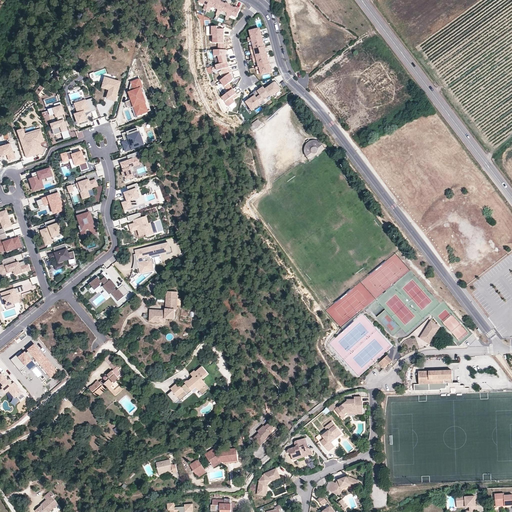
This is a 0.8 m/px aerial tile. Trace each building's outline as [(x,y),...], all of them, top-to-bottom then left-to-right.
[(199,0),(199,1),(204,3),(204,4),(205,5),(204,10),(207,11),(211,0),(199,0)] [(216,0),(215,0),(211,0),(207,11),(209,12),(211,7),(213,8),(213,7),(218,9),(221,2),(217,0),(216,0)] [(225,4),(221,2),(218,9),(216,15),(219,16),(221,11),(222,12),(223,11),(228,13),(231,6),(226,3),(225,4)] [(235,8),(231,6),(228,13),(225,19),(228,20),(230,15),(232,16),(232,15),(237,17),(240,10),(235,7),(235,8)] [(217,27),(210,26),(210,35),(213,36),(224,36),(224,29),(217,27)] [(260,29),(249,32),(251,38),(247,39),(248,42),(252,41),(261,39),(261,36),(262,36),(260,29)] [(224,36),(213,36),(213,43),(219,43),(219,50),(224,50),(224,36)] [(261,39),(252,41),(253,46),(249,47),(250,51),(254,50),(264,47),(263,45),(264,45),(262,38),(261,39)] [(264,47),(254,50),(256,55),(252,56),(253,59),(266,56),(265,53),(266,53),(264,47)] [(219,50),(214,50),(214,56),(218,56),(220,64),(227,62),(226,56),(226,50),(224,50),(219,50)] [(266,58),(266,56),(253,59),(254,63),(258,62),(259,66),(269,64),(267,58),(266,58)] [(220,64),(216,65),(217,71),(221,70),(226,76),(232,72),(229,67),(227,62),(220,64)] [(259,66),(255,67),(256,69),(260,68),(261,75),(270,72),(270,70),(271,69),(269,64),(259,66)] [(230,74),(220,80),(229,92),(233,89),(229,84),(232,81),(234,79),(230,74)] [(121,83),(106,78),(103,88),(107,89),(110,90),(109,93),(107,99),(116,101),(121,83)] [(130,93),(131,96),(132,100),(138,118),(150,115),(146,106),(147,105),(142,90),(144,90),(141,81),(132,84),(132,85),(130,90),(131,92),(130,93)] [(268,84),(264,87),(270,96),(271,97),(280,90),(280,89),(281,88),(276,82),(273,84),(270,86),(269,85),(268,84)] [(35,92),(40,97),(48,87),(43,83),(35,92)] [(264,87),(263,88),(258,91),(257,90),(253,93),(261,104),(262,105),(266,103),(264,100),(270,96),(264,87)] [(229,92),(222,97),(229,107),(235,102),(232,99),(237,95),(233,89),(229,92)] [(252,110),(261,104),(253,93),(250,95),(252,98),(246,102),(252,110)] [(61,102),(58,94),(43,99),(51,124),(55,135),(63,133),(67,131),(68,131),(67,126),(68,126),(64,115),(65,114),(62,105),(61,105),(55,107),(54,104),(60,102),(61,102)] [(93,99),(76,105),(79,114),(74,115),(78,128),(90,124),(86,114),(97,110),(93,99)] [(258,119),(249,126),(252,130),(261,123),(258,119)] [(44,141),(39,124),(18,131),(23,147),(27,158),(39,154),(43,156),(46,148),(41,145),(40,143),(44,141)] [(127,153),(144,147),(139,131),(123,136),(126,144),(127,147),(125,148),(127,153)] [(307,156),(312,153),(311,151),(311,150),(311,148),(312,147),(314,146),(315,146),(317,146),(318,147),(318,148),(323,144),(322,143),(321,142),(319,140),(317,140),(315,140),(312,140),(310,140),(308,142),(307,143),(306,145),(305,147),(304,150),(305,153),(306,155),(307,156)] [(11,144),(6,146),(6,143),(0,145),(0,149),(2,155),(2,157),(8,155),(9,160),(16,158),(11,144)] [(81,171),(88,169),(86,162),(85,162),(81,151),(72,155),(71,152),(66,154),(66,153),(60,155),(63,163),(69,161),(72,160),(75,167),(79,165),(81,171)] [(122,174),(126,184),(130,182),(129,180),(134,179),(132,175),(131,169),(133,168),(142,165),(138,153),(127,157),(129,162),(121,164),(123,169),(124,173),(122,174)] [(47,181),(53,179),(50,169),(42,171),(43,173),(40,174),(39,172),(38,173),(38,172),(35,173),(36,176),(33,177),(29,179),(33,190),(43,187),(41,179),(46,178),(47,181)] [(87,182),(85,175),(76,178),(78,183),(77,184),(79,189),(81,189),(82,192),(81,193),(83,199),(90,197),(88,191),(92,189),(92,188),(98,186),(96,180),(87,182)] [(137,191),(139,190),(138,184),(128,188),(130,193),(124,195),(125,198),(126,198),(128,202),(127,203),(123,204),(125,211),(138,206),(136,200),(140,199),(137,191)] [(56,214),(67,211),(62,194),(39,201),(41,208),(53,204),(56,214)] [(85,208),(76,212),(77,215),(76,216),(80,226),(79,226),(80,231),(82,238),(88,236),(87,233),(90,232),(91,235),(98,233),(95,226),(94,227),(93,224),(95,223),(91,211),(87,212),(85,208)] [(0,235),(6,233),(4,229),(12,226),(7,211),(0,212),(0,221),(1,221),(4,229),(0,230),(0,235)] [(130,222),(134,220),(136,220),(137,223),(139,229),(141,236),(147,234),(148,237),(154,235),(151,223),(149,224),(147,216),(142,218),(140,213),(128,217),(130,222)] [(58,223),(57,218),(45,223),(47,228),(42,229),(44,233),(42,233),(45,241),(51,239),(49,232),(51,231),(53,236),(64,232),(61,222),(58,223)] [(7,252),(22,246),(19,237),(12,240),(11,238),(8,239),(6,233),(0,235),(0,241),(0,252),(7,250),(7,252)] [(65,244),(53,248),(55,252),(49,255),(51,260),(56,258),(58,264),(59,264),(54,265),(56,271),(66,267),(64,262),(70,260),(71,259),(69,253),(67,248),(67,249),(65,244)] [(170,244),(169,244),(135,251),(136,256),(135,256),(135,261),(135,264),(134,268),(133,271),(139,270),(140,275),(154,273),(153,266),(162,264),(160,256),(172,254),(170,244)] [(16,263),(13,256),(2,260),(3,264),(0,265),(0,270),(1,275),(14,270),(15,275),(29,270),(28,265),(26,265),(24,266),(22,261),(19,262),(16,263)] [(95,292),(102,286),(110,296),(112,295),(118,303),(130,294),(124,286),(119,290),(111,281),(110,282),(106,278),(101,282),(98,278),(90,285),(95,292)] [(150,293),(155,291),(152,284),(147,287),(150,293)] [(1,293),(5,306),(14,303),(14,302),(18,301),(16,294),(24,291),(23,286),(1,293)] [(178,294),(167,293),(166,312),(166,315),(161,314),(161,312),(150,311),(150,317),(152,317),(152,322),(166,322),(166,321),(175,321),(175,312),(177,312),(178,294)] [(440,327),(431,322),(427,327),(428,328),(422,337),(426,340),(425,341),(429,344),(440,327)] [(428,328),(427,327),(420,338),(425,341),(426,340),(422,337),(428,328)] [(34,357),(38,362),(40,361),(52,375),(57,372),(35,345),(28,350),(29,351),(34,357)] [(10,360),(19,371),(32,360),(31,359),(26,353),(25,352),(23,354),(20,351),(10,360)] [(104,359),(110,365),(116,360),(110,353),(104,359)] [(385,358),(381,361),(384,364),(382,366),(384,369),(390,364),(385,358)] [(118,370),(122,367),(116,360),(110,365),(114,370),(108,375),(109,377),(107,378),(106,377),(105,377),(104,378),(104,379),(106,380),(106,381),(105,381),(103,381),(102,380),(99,383),(98,381),(95,383),(96,383),(92,386),(89,388),(98,398),(100,396),(100,395),(104,392),(107,391),(106,390),(108,388),(109,389),(111,386),(117,393),(123,388),(118,382),(120,380),(118,377),(122,374),(118,370)] [(50,377),(52,375),(40,361),(38,362),(50,377)] [(202,397),(209,391),(202,381),(208,376),(207,375),(202,368),(198,372),(196,373),(194,372),(191,375),(193,379),(189,382),(186,383),(184,383),(185,385),(181,388),(177,384),(171,390),(180,401),(196,389),(202,397)] [(453,371),(419,373),(419,386),(453,384),(453,371)] [(0,388),(4,393),(5,394),(8,391),(14,398),(16,397),(20,401),(25,397),(12,383),(11,385),(8,380),(2,374),(2,375),(0,372),(0,388)] [(461,384),(453,384),(419,386),(415,386),(414,391),(440,390),(440,394),(470,392),(470,390),(466,389),(465,386),(461,386),(461,384)] [(117,394),(117,393),(111,386),(109,389),(115,396),(117,394)] [(340,409),(339,407),(338,406),(335,409),(341,417),(347,412),(354,411),(355,412),(358,412),(359,414),(363,414),(363,402),(362,402),(361,397),(354,397),(354,399),(354,401),(347,401),(342,405),(343,407),(340,409)] [(271,401),(265,403),(268,412),(274,411),(271,401)] [(261,430),(258,432),(259,433),(253,438),(260,446),(266,441),(265,439),(271,434),(269,431),(273,427),(269,422),(264,427),(263,425),(260,429),(261,430)] [(335,425),(328,431),(322,436),(325,439),(321,442),(328,451),(335,446),(331,442),(330,441),(334,438),(335,439),(342,434),(335,425)] [(265,439),(266,441),(278,430),(275,426),(273,427),(269,431),(271,434),(265,439)] [(307,445),(305,438),(295,441),(294,443),(294,448),(290,449),(288,451),(290,454),(292,460),(296,458),(298,457),(305,454),(308,456),(313,454),(312,449),(309,448),(306,449),(305,446),(307,445)] [(223,463),(239,461),(237,449),(216,451),(214,448),(210,451),(211,454),(207,457),(213,465),(218,462),(218,460),(221,460),(223,462),(223,463)] [(173,470),(173,472),(174,473),(178,472),(176,465),(172,466),(170,460),(156,463),(159,474),(173,470)] [(190,465),(197,476),(205,470),(198,460),(190,465)] [(270,480),(279,476),(276,469),(264,474),(259,481),(258,491),(266,490),(266,486),(270,480)] [(350,484),(357,487),(359,481),(349,477),(348,477),(347,476),(339,480),(339,481),(337,481),(336,483),(333,482),(330,487),(332,492),(338,495),(341,488),(350,484)] [(356,488),(357,487),(350,484),(341,488),(338,495),(339,495),(342,489),(350,486),(356,488)] [(266,490),(258,491),(258,495),(267,495),(268,486),(266,486),(266,490)] [(56,497),(51,491),(44,497),(47,501),(36,511),(49,511),(59,504),(54,499),(56,497)] [(504,504),(504,506),(511,505),(511,494),(504,495),(504,493),(495,494),(496,505),(504,504)] [(323,496),(318,500),(322,505),(327,502),(323,496)] [(465,497),(465,496),(456,497),(456,505),(465,504),(465,507),(469,507),(469,511),(476,511),(476,506),(475,506),(474,496),(469,497),(465,497)] [(340,502),(345,509),(348,506),(343,499),(340,502)] [(220,506),(220,509),(220,511),(231,511),(231,504),(226,504),(226,502),(225,500),(213,500),(213,506),(220,506)] [(175,502),(168,503),(168,510),(170,510),(170,511),(191,511),(193,511),(193,503),(185,504),(185,506),(175,507),(175,502)] [(277,509),(268,511),(267,511),(281,511),(280,508),(286,508),(285,503),(277,506),(277,509)]
